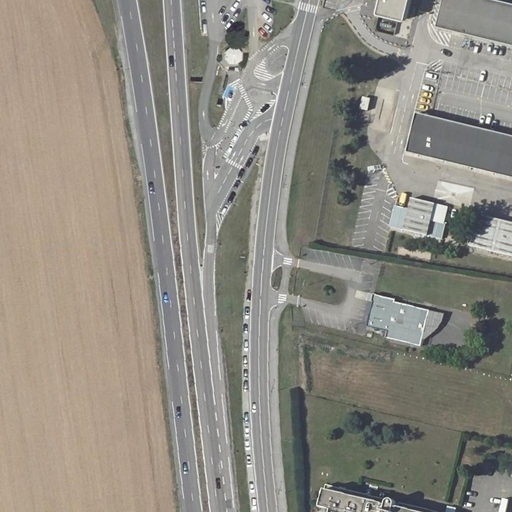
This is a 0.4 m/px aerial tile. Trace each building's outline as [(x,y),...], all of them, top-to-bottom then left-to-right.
[(380,14),(405,20),(408,19),(412,0),(380,0),(378,11),(380,14)] [(443,0),(437,26),(511,44),(511,3),(498,0),(443,0)] [(236,47),(230,47),(224,51),(224,58),(228,64),(235,64),(240,60),(241,53),(236,47)] [(371,99),(364,97),(361,109),(368,111),(371,99)] [(406,153),(511,178),(511,137),(416,114),(406,153)] [(442,239),(450,207),(412,198),(409,209),(395,206),(390,227),(442,239)] [(511,222),(477,214),(469,246),(511,256),(511,222)] [(375,297),(367,328),(388,333),(386,340),(420,348),(429,312),(394,304),(395,301),(375,297)] [(437,511),(401,503),(400,508),(396,507),(397,505),(396,504),(395,502),(393,501),(389,502),(388,503),(387,506),(383,505),(385,500),(328,486),(322,510),(332,511),(437,511)]
